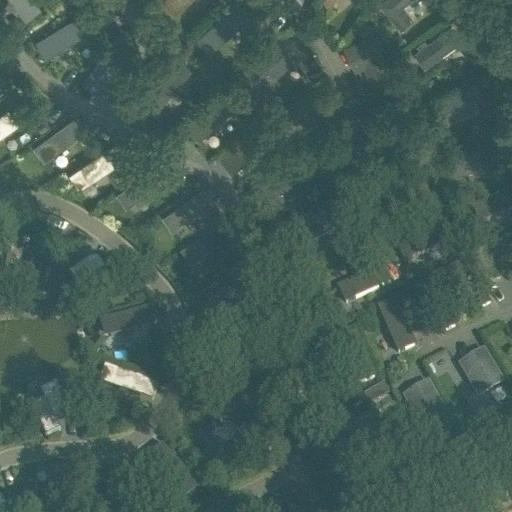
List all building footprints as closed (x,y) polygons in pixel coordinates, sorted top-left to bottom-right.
[(11,0),(19,10),(20,12),(27,21),(28,20),(42,10),(34,0),(11,0)] [(138,0),(126,5),(131,17),(136,30),(134,31),(140,45),(139,45),(143,56),(161,49),(156,36),(151,24),(146,11),(141,0),(138,0)] [(163,0),(163,1),(174,14),(184,6),(191,0),(163,0)] [(357,0),(353,0),(341,7),(346,15),(361,7),(357,0)] [(386,0),(381,5),(388,13),(394,21),(401,30),(414,19),(404,7),(413,0),(386,0)] [(234,8),(197,43),(210,57),(218,49),(217,48),(227,39),(226,37),(245,19),(234,8)] [(49,34),(38,41),(48,56),(59,50),(70,43),(81,36),(82,35),(91,29),(82,14),(71,20),(60,27),(49,34)] [(366,35),(373,24),(364,18),(357,29),(366,35)] [(421,50),(416,54),(425,67),(435,60),(438,58),(445,53),(455,46),(463,41),(454,27),(446,33),(437,39),(428,45),(425,41),(418,46),(421,50)] [(356,41),(346,46),(351,58),(357,71),(365,67),(370,78),(375,88),(376,88),(387,83),(398,78),(393,66),(390,58),(388,55),(385,49),(383,43),(378,32),(367,36),(364,38),(356,41)] [(237,75),(237,76),(247,86),(257,97),(265,89),(268,92),(279,81),(276,78),(285,70),(293,62),(279,47),(274,41),(264,50),(255,59),(246,67),(237,75)] [(92,70),(83,83),(96,92),(105,79),(114,67),(120,58),(121,57),(108,48),(101,58),(92,70)] [(159,82),(149,93),(161,104),(171,93),(181,82),(186,76),(191,71),(178,60),(168,71),(159,82)] [(473,72),(469,64),(461,67),(464,75),(473,72)] [(102,86),(112,98),(136,77),(125,65),(102,86)] [(447,93),(435,98),(440,110),(445,124),(449,122),(456,119),(458,118),(466,115),(473,112),(476,111),(471,101),(479,97),(474,86),(473,82),(460,88),(447,93)] [(285,106),(274,113),(281,124),(288,135),(299,129),(310,122),(320,115),(331,109),(324,97),(317,86),(306,93),(296,99),(285,106)] [(195,118),(186,126),(199,140),(208,131),(217,123),(226,115),(228,113),(234,107),(222,93),(213,101),(204,109),(195,118)] [(0,114),(0,136),(12,129),(24,120),(34,113),(35,112),(25,97),(13,105),(1,113),(0,114)] [(383,128),(378,130),(384,145),(389,144),(394,157),(404,153),(409,151),(414,149),(416,148),(424,145),(419,132),(412,115),(409,107),(399,111),(389,115),(379,119),(383,128)] [(44,140),(35,146),(45,161),(54,154),(64,147),(75,139),(85,132),(79,125),(74,118),(64,125),(54,132),(44,140)] [(229,150),(220,158),(232,172),(242,164),(251,157),(260,149),(264,146),(270,141),(257,126),(248,134),(239,142),(229,150)] [(81,166),(69,174),(79,189),(91,181),(103,173),(115,165),(126,158),(116,142),(104,150),(93,158),(81,166)] [(450,157),(444,159),(450,178),(462,174),(475,170),(488,166),(501,162),(495,143),(482,147),(470,151),(457,155),(450,157)] [(429,153),(424,161),(434,167),(439,159),(429,153)] [(128,186),(118,194),(128,207),(138,200),(148,193),(158,186),(168,179),(158,165),(148,172),(138,179),(128,186)] [(264,189),(255,195),(263,205),(270,216),(275,212),(278,216),(290,208),(287,204),(298,196),(310,188),(302,177),(296,168),(295,167),(284,174),(274,181),(264,189)] [(387,201),(374,206),(381,225),(394,220),(407,215),(420,210),(433,205),(426,187),(426,186),(413,191),(400,196),(387,201)] [(484,202),(471,208),(480,226),(493,220),(505,214),(511,210),(511,187),(509,189),(496,196),(484,202)] [(173,210),(162,217),(173,232),(174,231),(183,225),(193,218),(204,211),(214,204),(204,188),(193,195),(183,203),(173,210)] [(311,222),(298,229),(307,246),(320,239),(334,232),(347,225),(338,208),(331,211),(325,215),(311,222)] [(281,230),(275,222),(266,229),(272,237),(281,230)] [(399,245),(396,246),(405,264),(417,258),(424,255),(430,252),(443,247),(453,242),(456,241),(448,224),(447,223),(434,228),(422,234),(409,240),(399,245)] [(35,261),(29,281),(45,286),(49,273),(54,259),(58,246),(62,232),(44,227),(41,238),(37,250),(34,261),(35,261)] [(191,251),(180,258),(190,271),(200,264),(211,257),(221,249),(231,242),(222,229),(211,236),(201,243),(191,251)] [(511,237),(504,242),(489,250),(498,265),(511,258),(511,257),(511,237)] [(72,268),(80,261),(74,253),(66,259),(72,268)] [(84,267),(71,277),(73,279),(74,281),(76,279),(82,289),(88,284),(96,295),(105,289),(114,282),(123,276),(114,263),(103,271),(95,260),(84,267)] [(422,282),(410,287),(418,304),(430,299),(442,293),(454,288),(466,282),(469,281),(467,277),(461,264),(446,271),(434,276),(422,282)] [(350,282),(339,287),(347,304),(358,299),(369,294),(380,288),(391,283),(383,266),(372,271),(361,277),(350,282)] [(214,289),(203,296),(212,310),(223,303),(234,296),(244,289),(255,282),(245,268),(235,275),(224,282),(214,289)] [(143,293),(134,295),(136,303),(145,301),(143,293)] [(485,295),(478,299),(482,307),(489,303),(485,295)] [(355,301),(369,336),(380,332),(366,297),(355,301)] [(396,300),(378,308),(383,319),(389,331),(394,342),(399,354),(407,350),(408,350),(409,350),(410,349),(416,347),(416,346),(416,345),(411,335),(409,328),(406,324),(401,311),(396,300)] [(115,319),(101,322),(106,339),(119,335),(133,331),(146,327),(158,324),(159,324),(154,307),(141,311),(128,315),(115,319)] [(240,328),(228,334),(236,350),(241,348),(247,345),(259,340),(270,335),(282,330),(274,313),(263,318),(251,323),(240,328)] [(451,316),(442,321),(446,330),(455,325),(451,316)] [(357,331),(339,339),(344,350),(349,362),(354,373),(359,385),(377,377),(375,373),(372,366),(367,354),(362,343),(357,331)] [(473,357),(460,365),(469,380),(468,381),(479,399),(492,391),(505,383),(499,373),(492,362),(485,350),(473,357)] [(106,366),(100,383),(118,390),(130,394),(141,398),(151,402),(152,402),(158,384),(145,380),(133,376),(120,371),(106,366)] [(162,376),(172,376),(172,366),(162,366),(162,376)] [(234,375),(233,393),(243,394),(254,395),(264,395),(275,396),(289,396),(290,378),(276,377),(262,377),(248,376),(234,375)] [(416,389),(404,396),(405,398),(410,407),(416,416),(415,417),(423,431),(436,424),(449,416),(442,405),(436,394),(429,382),(416,389)] [(45,399),(32,406),(37,416),(38,419),(42,427),(46,437),(61,431),(56,421),(70,414),(66,405),(61,395),(57,385),(51,388),(42,392),(45,399)] [(379,399),(373,389),(365,394),(370,404),(379,399)] [(354,407),(362,402),(358,395),(350,399),(354,407)] [(357,422),(345,429),(349,436),(352,441),(358,451),(356,452),(364,464),(376,456),(385,451),(389,449),(382,438),(376,428),(369,415),(357,422)] [(216,422),(209,438),(222,444),(235,449),(248,454),(261,459),(262,456),(268,441),(255,436),(242,431),(229,426),(216,420),(216,422)] [(163,445),(150,458),(159,468),(168,478),(172,483),(177,489),(183,495),(186,499),(200,487),(191,477),(182,466),(172,456),(170,453),(163,445)] [(49,499),(47,511),(64,511),(65,501),(66,488),(67,475),(69,463),(52,461),(51,465),(51,474),(50,487),(49,499)] [(123,511),(125,498),(127,484),(109,481),(107,495),(105,509),(104,511),(123,511)] [(280,498),(267,505),(269,509),(270,511),(302,511),(299,504),(293,493),(293,492),(280,498)] [(0,511),(1,511),(9,507),(0,495),(0,511)]
